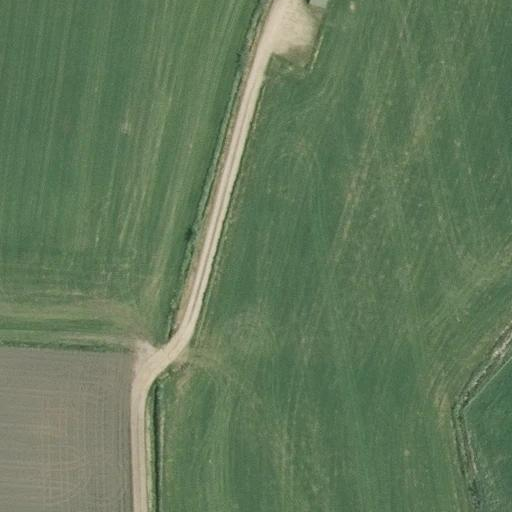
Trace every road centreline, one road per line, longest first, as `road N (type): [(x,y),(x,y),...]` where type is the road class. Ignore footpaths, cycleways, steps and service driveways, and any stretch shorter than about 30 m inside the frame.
road 1 (track): [(139,511),(137,458),(171,273),(257,0)]
road 2 (unknown): [(171,273),(0,276)]
